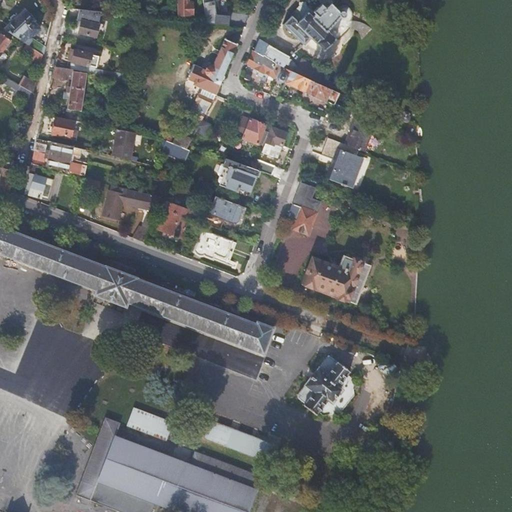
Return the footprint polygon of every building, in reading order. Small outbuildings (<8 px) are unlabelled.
[(112,0),(110,14),(118,15),(119,0),(112,0)] [(178,0),(176,0),(178,22),(190,23),(190,3),(185,3),(184,0),(178,0)] [(202,2),(205,24),(227,26),(228,17),(215,15),(213,1),(202,2)] [(300,9),(283,26),(303,46),(310,40),(323,52),(334,41),(326,33),(335,24),(340,19),(342,18),(343,17),(343,16),(343,15),(342,14),(341,13),(340,13),(339,13),(330,5),(322,12),(317,8),(312,13),(314,15),(311,18),(307,13),(305,14),(300,9)] [(83,9),(79,9),(76,31),(83,33),(83,37),(95,37),(96,31),(103,31),(103,26),(97,24),(99,13),(83,11),(83,9)] [(25,12),(4,29),(22,41),(26,37),(28,38),(40,29),(33,21),(32,21),(30,20),(31,19),(25,12)] [(326,33),(334,41),(343,31),(335,24),(326,33)] [(0,62),(1,63),(7,54),(3,51),(11,40),(0,33),(0,62)] [(44,48),(44,46),(32,38),(28,45),(42,54),(44,48)] [(191,66),(186,80),(216,93),(236,46),(223,39),(211,68),(209,68),(208,67),(206,68),(204,69),(203,71),(191,66)] [(257,40),(252,51),(280,65),(282,66),(284,66),(285,63),(280,60),(283,53),(257,40)] [(40,64),(42,54),(28,45),(26,43),(21,51),(40,64)] [(88,72),(85,48),(71,44),(69,51),(74,52),(73,57),(70,69),(73,69),(88,72)] [(252,51),(246,65),(262,72),(263,71),(275,77),(280,65),(252,51)] [(296,54),(289,69),(307,78),(311,79),(317,67),(296,54)] [(70,69),(55,66),(53,75),(72,79),(66,118),(80,121),(86,73),(73,71),(73,69),(70,69)] [(282,66),(278,77),(279,78),(302,89),(307,78),(289,69),(284,66),(282,66)] [(113,71),(112,78),(113,79),(112,82),(121,84),(123,74),(113,71)] [(24,86),(33,91),(35,82),(23,75),(18,83),(24,86)] [(16,89),(21,92),(24,86),(18,83),(6,76),(2,83),(15,91),(16,89)] [(307,78),(302,89),(332,104),(332,103),(338,92),(311,79),(307,78)] [(112,82),(111,90),(119,92),(121,84),(112,82)] [(274,82),(269,95),(275,97),(280,85),(274,82)] [(21,113),(27,114),(32,95),(33,91),(24,86),(21,92),(26,95),(21,113)] [(199,96),(191,116),(202,121),(212,101),(199,96)] [(352,112),(332,103),(332,104),(324,116),(324,117),(335,121),(338,115),(349,119),(352,112)] [(397,120),(407,123),(409,117),(408,116),(409,114),(402,112),(401,114),(399,113),(397,120)] [(264,126),(241,117),(233,136),(256,145),(264,126)] [(77,140),(80,124),(55,118),(51,134),(77,140)] [(353,119),(343,144),(357,150),(363,152),(372,126),(353,119)] [(202,121),(197,132),(204,136),(209,125),(202,121)] [(269,128),(260,153),(275,159),(285,134),(269,128)] [(175,132),(166,129),(162,138),(172,142),(175,132)] [(117,130),(111,158),(129,162),(131,151),(133,145),(139,146),(142,136),(117,130)] [(11,149),(18,150),(19,147),(21,138),(14,136),(11,149)] [(177,136),(173,145),(183,149),(187,150),(190,146),(192,141),(177,136)] [(327,138),(320,155),(336,161),(329,180),(341,185),(350,188),(361,159),(355,157),(357,150),(343,144),(327,138)] [(70,158),(73,146),(58,142),(53,141),(51,150),(48,149),(49,144),(37,141),(35,149),(63,156),(70,158)] [(172,144),(169,151),(180,155),(183,149),(173,145),(172,144)] [(67,171),(70,158),(63,156),(35,149),(32,159),(45,162),(46,156),(49,157),(47,167),(50,168),(59,169),(67,171)] [(220,174),(218,181),(219,184),(219,186),(236,193),(237,192),(245,195),(246,192),(250,194),(259,172),(257,171),(253,170),(226,160),(224,165),(220,167),(219,170),(220,174)] [(283,171),(256,161),(253,170),(257,171),(258,170),(280,178),(283,171)] [(406,161),(405,168),(417,173),(417,163),(406,161)] [(0,186),(8,189),(13,169),(0,166),(0,186)] [(46,199),(53,178),(34,172),(28,193),(46,199)] [(299,183),(295,192),(305,196),(308,186),(299,183)] [(158,200),(114,188),(112,193),(108,211),(118,213),(121,202),(125,202),(125,204),(154,211),(158,200)] [(295,192),(286,218),(295,222),(292,230),(307,235),(315,214),(312,212),(316,200),(305,196),(295,192)] [(242,208),(213,197),(206,215),(229,224),(231,224),(232,224),(234,224),(235,223),(237,222),(238,220),(240,215),(242,208)] [(167,204),(157,230),(181,239),(191,213),(167,204)] [(270,328),(251,321),(249,323),(132,277),(104,266),(71,253),(33,238),(0,225),(0,258),(55,279),(89,291),(87,296),(119,308),(121,303),(260,357),(270,328)] [(148,230),(139,227),(131,239),(142,243),(148,230)] [(201,231),(192,252),(211,260),(213,255),(223,259),(230,242),(201,231)] [(230,242),(223,259),(213,255),(211,260),(226,265),(234,244),(230,242)] [(347,301),(362,263),(359,262),(360,259),(353,256),(351,259),(342,256),(337,269),(311,259),(302,285),(314,289),(314,288),(335,296),(335,297),(347,301)] [(337,387),(349,372),(337,362),(336,362),(328,355),(318,368),(317,367),(303,384),(304,385),(296,395),(297,398),(303,403),(302,405),(314,415),(326,400),(331,403),(340,391),(337,387)] [(134,407),(127,425),(165,440),(173,422),(134,407)] [(196,416),(190,434),(266,462),(272,444),(196,416)] [(106,419),(77,494),(123,511),(148,511),(153,500),(185,511),(245,511),(253,491),(259,476),(194,451),(188,465),(113,437),(118,424),(106,419)]
